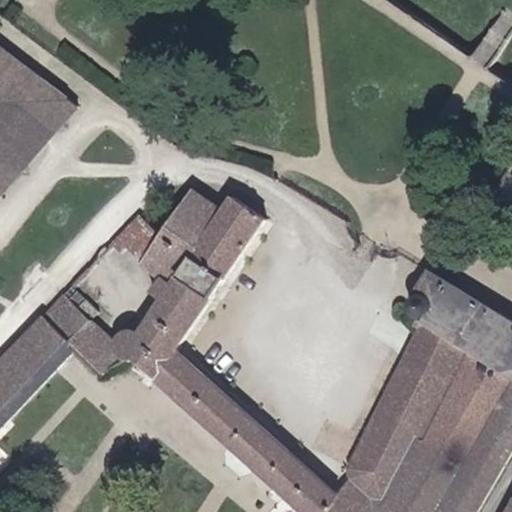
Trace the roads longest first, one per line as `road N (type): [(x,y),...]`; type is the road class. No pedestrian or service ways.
road 1 (track): [(0,18),(141,130),(168,167),(258,190),(401,261),(480,259),(511,278)]
road 2 (unknown): [(0,340),(168,167)]
